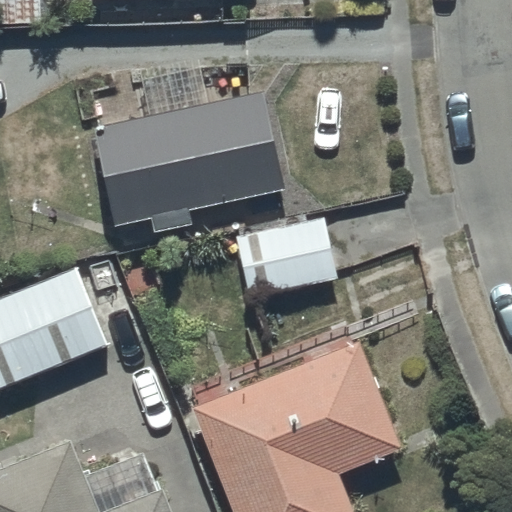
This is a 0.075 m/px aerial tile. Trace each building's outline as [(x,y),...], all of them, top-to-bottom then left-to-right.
[(149,106),(95,115),(115,216),(155,209),(157,222),(195,216),(192,194),(282,180),(266,85),(206,94),(198,48),(142,58),(149,106)] [(324,209),(236,229),(250,291),(337,271),(335,264),(344,262),(336,225),(328,227),(324,209)] [(78,259),(0,289),(0,376),(107,334),(78,259)] [(360,333),(193,400),(237,511),(358,511),(338,462),(402,437),(360,333)] [(67,427),(0,451),(0,511),(174,511),(163,480),(157,482),(145,449),(83,471),(67,427)]
